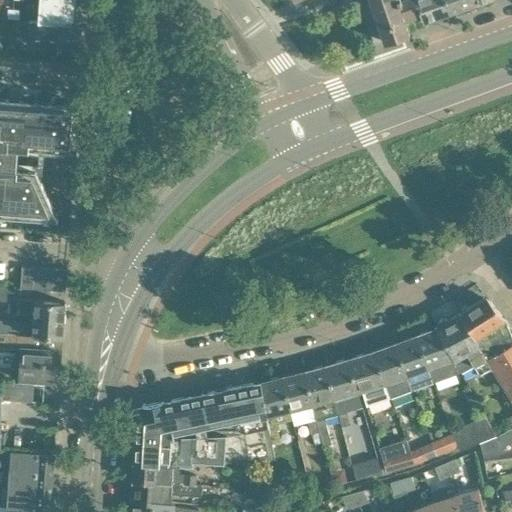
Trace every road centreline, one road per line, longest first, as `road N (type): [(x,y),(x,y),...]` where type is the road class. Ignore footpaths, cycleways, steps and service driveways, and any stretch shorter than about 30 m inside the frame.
road 1 (residential): [(112,368),(329,322),(403,295),(477,253)]
road 2 (tertiary): [(266,122),(204,169),(137,239),(108,294),(91,372)]
road 3 (tertiary): [(112,368),(134,308),(175,249),(226,200),(288,160)]
road 4 (tertiary): [(511,33),(307,106)]
road 5 (tertiary): [(324,144),(511,75)]
road 6 (residential): [(120,152),(126,0)]
road 7 (tertiary): [(208,3),(266,122)]
road 8 (tertiary): [(307,106),(231,0)]
